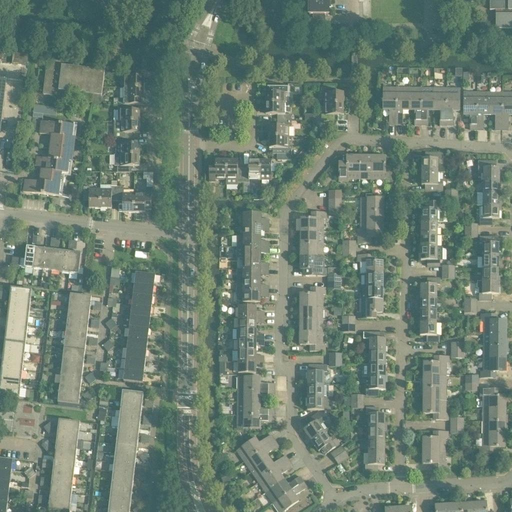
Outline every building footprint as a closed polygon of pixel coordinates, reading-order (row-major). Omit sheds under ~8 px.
[(496,11),(496,30),(511,29),(511,0),(489,0),(490,11),(496,11)] [(313,16),(313,24),(325,24),(325,16),(328,16),(328,8),(331,8),(331,4),(331,3),(309,3),(309,16),(313,16)] [(43,95),(73,99),(72,102),(92,104),(93,96),(102,97),(105,72),(64,67),(65,63),(47,61),(43,95)] [(125,78),(124,89),(144,89),(144,78),(136,78),(136,72),(122,71),(122,78),(125,78)] [(266,93),(266,104),(285,104),(285,94),(288,94),(288,87),(274,87),(274,93),(266,93)] [(324,94),(324,105),(343,105),(343,94),(335,94),(335,88),(322,88),(321,94),(324,94)] [(114,105),(118,105),(131,106),(141,106),(141,100),(144,100),(144,89),(124,89),(124,99),(116,99),(116,104),(114,104),(114,105)] [(389,126),(396,126),(396,89),(383,89),(383,111),(390,111),(389,126)] [(403,112),(409,112),(409,90),(396,89),(396,126),(403,127),(403,112)] [(415,127),(421,127),(422,90),(409,90),(409,112),(415,112),(415,127)] [(428,112),(434,112),(434,90),(422,90),(421,127),(428,127),(428,112)] [(440,127),(446,127),(447,90),(434,90),(434,112),(440,112),(440,127)] [(447,90),(446,127),(453,127),(453,112),(460,112),(460,90),(447,90)] [(470,131),(477,131),(477,94),(464,94),(464,116),(470,116),(470,131)] [(483,116),(489,116),(490,94),(477,94),(477,131),(483,131),(483,116)] [(495,131),(502,132),(502,95),(490,94),(489,116),(495,116),(495,131)] [(511,94),(502,95),(502,132),(508,132),(508,117),(511,116),(511,94)] [(278,116),(278,121),(292,121),(292,115),(285,115),(285,104),(266,104),(266,116),(278,116)] [(114,122),(120,122),(139,122),(140,111),(131,111),(131,106),(118,105),(117,112),(114,112),(114,122)] [(343,105),(324,105),(324,116),(321,116),(321,122),(335,122),(335,116),(343,116),(343,105)] [(59,109),(36,107),(35,119),(45,120),(45,116),(58,117),(59,109)] [(270,127),(270,138),(289,138),(289,127),(292,127),(292,121),(278,121),(278,127),(270,127)] [(40,183),(25,181),(23,193),(59,197),(62,173),(68,174),(69,162),(72,162),(75,138),(72,138),(74,126),(41,122),(40,135),(52,136),(49,159),(37,158),(35,170),(41,171),(40,183)] [(117,133),(117,139),(131,139),(131,134),(139,134),(139,122),(120,122),(120,133),(117,133)] [(272,155),(278,155),(291,155),(291,149),(289,149),(289,138),(270,138),(269,149),(272,149),(272,155)] [(115,156),(120,156),(139,156),(139,145),(131,145),(131,139),(117,139),(117,145),(115,145),(115,156)] [(422,160),(422,173),(438,173),(445,173),(445,172),(444,171),(444,169),(443,168),(442,167),(441,167),(441,165),(443,165),(443,154),(425,154),(425,160),(422,160)] [(359,180),(372,180),(372,158),(364,158),(364,155),(359,155),(359,158),(360,158),(359,180)] [(139,156),(120,156),(120,167),(117,166),(117,173),(131,173),(131,167),(139,167),(139,156)] [(346,158),(346,164),(339,164),(339,165),(339,183),(347,183),(347,180),(359,180),(360,158),(359,158),(346,158)] [(372,158),(372,180),(385,180),(384,183),(391,183),(391,171),(385,171),(385,158),(372,158)] [(216,181),(226,181),(226,162),(215,162),(215,170),(209,170),(209,183),(216,184),(216,181)] [(226,162),(226,181),(226,187),(237,187),(237,184),(243,184),(243,170),(238,170),(238,162),(226,162)] [(249,170),(243,170),(243,184),(249,184),(249,181),(260,181),(260,162),(249,162),(249,170)] [(271,162),(260,162),(260,181),(271,181),(271,162)] [(483,174),(483,182),(499,182),(500,169),(496,169),(496,163),(478,163),(478,174),(483,174)] [(438,173),(422,173),(421,186),(425,186),(425,193),(443,193),(443,181),(438,181),(438,173)] [(147,188),(153,188),(153,174),(144,174),(143,180),(147,180),(147,188)] [(483,182),(483,195),(499,195),(499,182),(483,182)] [(112,201),(117,201),(117,187),(111,187),(111,186),(100,186),(100,190),(100,209),(111,209),(112,201)] [(89,209),(100,209),(100,190),(90,190),(90,187),(83,187),(83,201),(89,201),(89,209)] [(122,213),(134,213),(134,194),(123,194),(123,187),(117,187),(117,201),(123,201),(122,213)] [(134,194),(134,213),(145,214),(145,213),(151,213),(151,192),(145,192),(144,194),(134,194)] [(501,203),(499,203),(499,195),(483,195),(477,195),(477,207),(483,207),(501,207),(501,203)] [(361,200),(361,213),(385,213),(385,208),(383,208),(383,200),(361,200)] [(419,223),(421,223),(437,224),(444,224),(444,219),(445,219),(445,210),(443,210),(443,204),(424,204),(424,210),(421,210),(421,218),(419,218),(419,223)] [(501,207),(483,207),(483,220),(480,220),(480,227),(492,227),(492,220),(499,220),(499,212),(501,212),(501,207)] [(301,220),(301,233),(323,233),(323,220),(326,220),(326,213),(314,213),(314,220),(301,220)] [(361,213),(361,225),(383,225),(383,218),(385,218),(385,213),(361,213)] [(243,217),(243,226),(269,227),(269,221),(261,221),(261,215),(240,215),(240,217),(243,217)] [(421,223),(421,236),(437,236),(437,224),(421,223)] [(383,225),(361,225),(361,238),(358,238),(358,245),(370,245),(370,238),(383,239),(383,225)] [(240,236),(240,237),(261,238),(261,233),(269,233),(269,227),(243,226),(243,236),(240,236)] [(299,240),(299,245),(323,245),(323,233),(301,233),(301,240),(299,240)] [(421,244),(419,244),(419,249),(421,249),(437,249),(437,236),(421,236),(421,244)] [(237,248),(243,248),(269,249),(269,243),(261,242),(261,238),(240,237),(237,237),(237,248)] [(482,245),(482,257),(499,258),(499,244),(498,244),(498,238),(480,238),(479,245),(482,245)] [(343,242),(343,250),(355,250),(355,243),(343,242)] [(301,250),(301,258),(323,258),(323,245),(299,245),(298,250),(301,250)] [(24,269),(34,270),(36,249),(27,248),(25,259),(24,269)] [(239,258),(239,259),(261,260),(261,255),(269,255),(269,249),(243,248),(243,258),(239,258)] [(34,270),(43,271),(45,250),(36,249),(34,270)] [(437,249),(421,249),(419,249),(419,253),(421,253),(421,262),(427,262),(427,268),(440,268),(440,261),(437,261),(437,249)] [(43,271),(51,272),(54,251),(45,250),(43,271)] [(355,250),(343,250),(343,258),(355,258),(355,250)] [(51,272),(60,273),(63,252),(54,251),(51,272)] [(60,273),(69,274),(72,253),(63,252),(60,273)] [(72,253),(69,274),(79,275),(81,254),(72,253)] [(361,263),(360,276),(383,276),(383,263),(370,263),(370,256),(357,256),(357,263),(361,263)] [(482,257),(482,270),(499,270),(499,258),(482,257)] [(11,267),(19,268),(20,259),(12,258),(11,267)] [(323,258),(301,258),(301,271),(305,271),(305,273),(306,273),(306,277),(326,277),(326,271),(323,271),(323,258)] [(243,261),(243,270),(268,271),(268,265),(260,264),(261,260),(239,259),(239,261),(243,261)] [(237,270),(237,281),(260,282),(260,277),(268,277),(268,271),(243,270),(237,270)] [(482,270),(482,283),(498,283),(499,270),(482,270)] [(136,274),(134,285),(154,287),(155,276),(136,274)] [(328,275),(328,283),(340,283),(341,275),(328,275)] [(360,276),(360,288),(385,288),(385,283),(382,283),(383,276),(360,276)] [(420,286),(420,299),(437,299),(437,286),(440,286),(440,280),(427,279),(427,286),(420,286)] [(237,281),(237,292),(268,293),(268,287),(260,287),(260,282),(237,281)] [(118,287),(121,288),(121,284),(118,284),(118,283),(110,282),(110,286),(109,293),(113,294),(114,287),(118,287)] [(340,283),(328,283),(328,291),(340,291),(340,283)] [(498,283),(482,283),(478,283),(478,290),(479,290),(479,302),(492,302),(492,296),(498,296),(498,283)] [(134,285),(133,296),(153,298),(154,287),(134,285)] [(11,288),(10,297),(31,300),(32,291),(11,288)] [(360,288),(360,301),(382,301),(382,293),(385,293),(385,288),(360,288)] [(300,295),(300,308),(322,308),(322,296),(326,296),(326,289),(313,289),(313,295),(300,295)] [(268,293),(237,292),(237,304),(260,304),(260,299),(268,299),(268,293)] [(70,295),(69,304),(91,307),(92,298),(70,295)] [(133,296),(132,306),(152,309),(153,298),(133,296)] [(10,297),(9,306),(30,309),(31,300),(10,297)] [(420,299),(420,311),(436,312),(437,299),(420,299)] [(382,301),(360,301),(360,313),(357,313),(357,320),(376,320),(376,314),(382,314),(382,301)] [(69,304),(68,313),(90,316),(91,307),(69,304)] [(9,306),(8,315),(29,318),(30,309),(9,306)] [(132,306),(131,317),(150,319),(152,309),(132,306)] [(239,309),(239,319),(264,319),(264,313),(256,313),(256,308),(235,308),(235,309),(239,309)] [(298,316),(298,321),(322,321),(322,308),(300,308),(300,316),(298,316)] [(418,320),(418,324),(436,324),(436,312),(420,311),(420,320),(418,320)] [(68,313),(67,322),(88,325),(90,316),(68,313)] [(8,315),(6,324),(28,327),(29,318),(8,315)] [(484,322),(484,335),(506,335),(506,322),(493,322),(493,315),(481,315),(481,322),(484,322)] [(131,317),(129,328),(149,330),(150,319),(131,317)] [(342,318),(342,326),(355,326),(355,318),(342,318)] [(235,329),(235,330),(256,330),(256,325),(264,325),(264,319),(239,319),(239,329),(235,329)] [(105,325),(108,328),(114,323),(112,320),(105,325)] [(300,326),(300,333),(322,333),(322,321),(298,321),(298,326),(300,326)] [(67,322),(66,331),(87,334),(88,325),(67,322)] [(114,323),(108,328),(110,331),(117,326),(114,323)] [(6,324),(5,333),(27,336),(28,327),(6,324)] [(436,324),(418,324),(418,329),(420,329),(420,337),(427,337),(427,343),(439,344),(439,337),(436,337),(436,324)] [(355,326),(342,326),(342,334),(355,334),(355,326)] [(129,328),(128,339),(148,341),(149,330),(129,328)] [(239,331),(238,341),(264,341),(264,335),(256,335),(256,330),(235,330),(235,331),(239,331)] [(66,331),(65,340),(86,343),(87,334),(66,331)] [(5,333),(4,342),(26,345),(27,336),(5,333)] [(322,333),(300,333),(300,346),(310,346),(310,353),(325,353),(325,346),(322,346),(322,333)] [(369,341),(369,353),(386,353),(386,340),(385,340),(385,334),(363,334),(363,340),(369,341)] [(484,335),(484,347),(508,348),(508,343),(506,343),(506,335),(484,335)] [(128,339),(127,349),(147,352),(148,341),(128,339)] [(65,340),(64,349),(85,352),(86,343),(65,340)] [(235,351),(235,352),(256,352),(256,347),(264,347),(264,341),(238,341),(238,351),(235,351)] [(4,342),(3,351),(25,354),(26,345),(4,342)] [(103,347),(105,350),(112,345),(109,342),(103,347)] [(451,344),(451,352),(464,352),(464,344),(451,344)] [(112,345),(105,350),(108,353),(114,348),(112,345)] [(484,347),(484,360),(506,360),(506,353),(508,353),(508,348),(484,347)] [(64,349),(63,358),(84,361),(85,352),(64,349)] [(127,349),(126,360),(145,362),(147,352),(127,349)] [(3,351),(2,360),(24,363),(25,354),(3,351)] [(232,363),(238,363),(264,363),(264,357),(256,357),(256,352),(235,352),(232,352),(232,363)] [(369,353),(369,366),(385,366),(386,353),(369,353)] [(424,364),(424,377),(446,377),(446,364),(449,364),(449,358),(436,357),(436,364),(424,364)] [(63,358),(62,367),(83,370),(84,361),(63,358)] [(2,360),(1,369),(23,372),(24,363),(2,360)] [(126,360),(124,371),(144,373),(145,362),(126,360)] [(506,360),(484,360),(483,372),(480,372),(480,379),(493,379),(493,373),(506,373),(506,360)] [(264,363),(238,363),(238,373),(235,373),(235,374),(256,375),(256,369),(264,369),(264,363)] [(363,378),(369,378),(385,378),(385,366),(369,366),(363,366),(363,378)] [(62,367),(61,376),(82,379),(83,370),(62,367)] [(308,373),(307,386),(324,386),(324,374),(327,374),(327,367),(309,367),(308,373)] [(1,369),(0,378),(22,381),(23,372),(1,369)] [(144,373),(124,371),(123,382),(143,384),(144,373)] [(91,374),(88,377),(93,383),(96,381),(91,374)] [(61,376),(60,385),(81,388),(82,379),(61,376)] [(85,379),(90,385),(93,383),(88,377),(85,379)] [(421,384),(421,389),(446,389),(446,377),(424,377),(424,384),(421,384)] [(0,378),(0,379),(0,387),(21,390),(22,381),(0,378)] [(238,378),(238,392),(275,392),(275,385),(260,385),(260,379),(238,378)] [(385,378),(369,378),(369,391),(366,391),(366,398),(379,398),(379,391),(385,391),(385,378)] [(60,385),(59,394),(80,396),(81,388),(60,385)] [(478,385),(465,385),(465,393),(478,393),(478,385)] [(307,386),(307,399),(330,399),(330,386),(324,386),(307,386)] [(21,390),(0,387),(0,396),(20,399),(21,390)] [(423,394),(423,402),(445,402),(446,389),(421,389),(421,394),(423,394)] [(483,398),(483,410),(505,410),(505,397),(499,397),(499,391),(480,391),(480,398),(483,398)] [(89,392),(86,394),(91,401),(94,398),(89,392)] [(122,392),(121,401),(143,404),(144,394),(122,392)] [(238,392),(238,404),(260,404),(260,398),(275,398),(275,392),(238,392)] [(80,396),(59,394),(58,403),(79,406),(80,396)] [(83,397),(88,403),(91,401),(86,394),(83,397)] [(330,399),(307,399),(307,412),(330,412),(330,399)] [(121,401),(120,410),(142,413),(143,404),(121,401)] [(445,402),(423,402),(423,415),(436,415),(436,421),(448,422),(449,415),(445,415),(445,402)] [(238,404),(238,417),(275,417),(275,410),(260,410),(260,404),(238,404)] [(369,416),(369,428),(387,429),(387,424),(385,424),(385,415),(378,415),(378,409),(366,409),(366,416),(369,416)] [(120,410),(119,419),(141,421),(142,413),(120,410)] [(483,410),(483,423),(507,423),(507,418),(505,418),(505,410),(483,410)] [(304,431),(311,442),(324,433),(331,429),(329,426),(326,424),(324,423),(318,414),(303,424),(306,429),(304,431)] [(275,417),(238,417),(238,430),(260,430),(260,423),(275,424),(275,417)] [(119,419),(118,428),(139,430),(141,421),(119,419)] [(59,421),(58,430),(79,432),(80,423),(59,421)] [(483,423),(483,435),(505,436),(505,428),(507,428),(507,423),(483,423)] [(44,429),(46,432),(52,427),(50,424),(44,429)] [(52,427),(46,432),(49,435),(55,430),(52,427)] [(118,428),(117,437),(138,439),(139,430),(118,428)] [(369,428),(368,441),(385,441),(385,433),(387,433),(387,429),(369,428)] [(58,430),(57,439),(78,441),(79,432),(58,430)] [(324,433),(311,442),(318,453),(321,451),(325,456),(340,446),(333,436),(329,439),(324,433)] [(423,439),(423,452),(445,452),(445,440),(448,440),(448,433),(436,433),(436,439),(423,439)] [(505,436),(483,435),(483,448),(480,448),(479,455),(492,455),(492,449),(505,449),(505,436)] [(237,452),(244,463),(275,442),(271,436),(259,445),(255,439),(237,452)] [(117,437),(116,446),(137,448),(138,439),(117,437)] [(57,439),(56,448),(77,450),(78,441),(57,439)] [(42,446),(44,450),(50,445),(48,441),(42,446)] [(368,441),(368,454),(385,454),(385,441),(368,441)] [(244,463),(252,473),(270,461),(266,456),(279,447),(275,442),(244,463)] [(50,445),(44,450),(47,453),(53,448),(50,445)] [(116,446),(115,455),(136,457),(137,448),(116,446)] [(331,455),(334,460),(345,453),(341,447),(331,455)] [(56,448),(55,457),(76,459),(77,450),(56,448)] [(445,452),(423,452),(423,465),(435,465),(435,472),(448,472),(448,464),(445,465),(445,452)] [(139,458),(141,461),(148,456),(145,453),(139,458)] [(345,453),(334,460),(338,466),(349,459),(345,453)] [(385,454),(368,454),(368,466),(365,466),(365,473),(378,473),(378,467),(385,467),(385,454)] [(115,455),(114,464),(135,466),(136,457),(115,455)] [(148,456),(141,461),(144,464),(150,459),(148,456)] [(55,457),(54,466),(75,468),(76,459),(55,457)] [(252,473),(259,483),(289,462),(285,457),(273,465),(270,461),(252,473)] [(0,459),(0,470),(12,472),(13,461),(0,459)] [(259,483),(266,494),(284,481),(281,476),(293,468),(289,462),(259,483)] [(114,464),(113,473),(134,475),(135,466),(114,464)] [(54,466),(53,475),(74,477),(75,468),(54,466)] [(24,474),(26,477),(33,472),(30,469),(24,474)] [(0,470),(0,481),(10,483),(12,472),(0,470)] [(137,475),(139,479),(146,474),(143,471),(137,475)] [(33,472),(26,477),(29,480),(35,475),(33,472)] [(113,473),(112,482),(133,484),(134,475),(113,473)] [(146,474),(139,479),(142,482),(148,477),(146,474)] [(53,475),(52,484),(73,486),(74,477),(53,475)] [(266,494),(273,504),(304,483),(300,478),(288,486),(284,481),(266,494)] [(0,481),(0,492),(9,494),(10,483),(0,481)] [(112,482),(111,491),(132,494),(133,484),(112,482)] [(304,483),(273,504),(278,511),(284,511),(299,502),(295,497),(307,488),(304,483)] [(52,484),(50,493),(72,495),(73,486),(52,484)] [(135,493),(137,496),(144,492),(141,488),(135,493)] [(111,491),(110,500),(131,502),(132,494),(111,491)] [(0,492),(0,503),(8,504),(9,494),(0,492)] [(144,492),(137,496),(140,500),(146,495),(144,492)] [(50,493),(49,502),(71,504),(72,495),(50,493)] [(110,500),(108,509),(130,511),(131,502),(110,500)] [(69,511),(71,504),(49,502),(48,511),(58,511),(69,511)] [(456,505),(448,506),(448,511),(461,511),(461,503),(456,503),(456,505)] [(466,503),(461,503),(461,511),(473,511),(473,504),(466,505),(466,503)]
